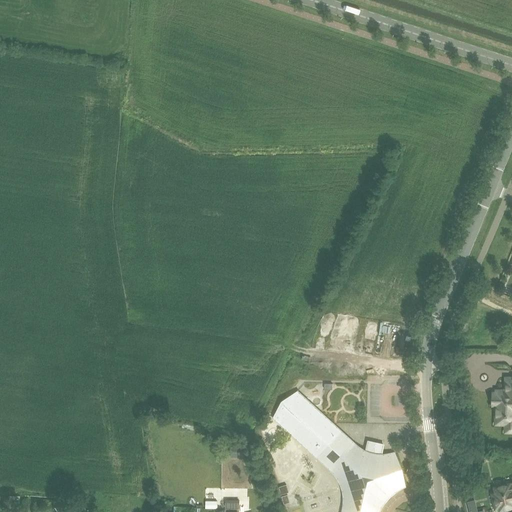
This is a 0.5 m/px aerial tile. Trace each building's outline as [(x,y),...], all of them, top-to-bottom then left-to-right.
[(511,377),(506,378),(506,391),(496,390),(496,393),(492,393),(492,395),(492,405),(496,405),(496,423),(506,424),(506,426),(506,428),(507,430),(509,431),(510,431),(511,431),(511,377)] [(339,431),(297,392),(285,401),(286,402),(283,405),(282,404),(274,417),(317,456),(332,469),(334,471),(335,473),(337,475),(338,477),(340,479),(341,481),(342,483),(343,485),(344,485),(345,489),(344,489),(345,492),(345,494),(345,497),(345,499),(345,501),(345,506),(344,509),(343,511),(377,511),(379,509),(380,505),(380,504),(383,499),(385,501),(390,495),(389,493),(394,489),(394,490),(398,488),(400,487),(402,486),(404,485),(394,454),(390,455),(388,455),(386,455),(383,456),(381,456),(383,444),(368,441),(366,452),(362,450),(360,449),(358,448),(356,446),(354,445),(339,431)] [(492,494),(493,501),(495,509),(499,508),(500,510),(511,507),(511,482),(511,483),(510,484),(510,483),(494,487),(496,493),(492,494)] [(289,492),(286,484),(279,487),(281,494),(289,492)] [(17,503),(17,495),(6,496),(7,504),(17,503)] [(284,504),(290,502),(287,495),(282,496),(284,504)] [(63,501),(54,508),(57,511),(61,511),(68,507),(63,501)]
